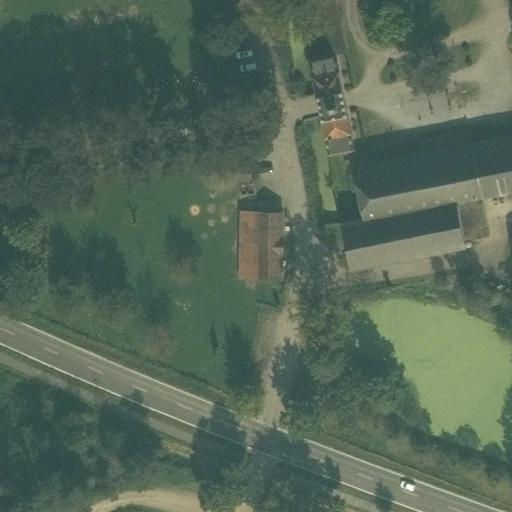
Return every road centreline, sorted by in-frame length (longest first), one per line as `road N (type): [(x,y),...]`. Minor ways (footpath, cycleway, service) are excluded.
road 1 (tertiary): [(458,511),(0,328)]
road 2 (track): [(0,32),(164,0)]
road 3 (track): [(219,511),(155,493),(118,497),(92,511)]
